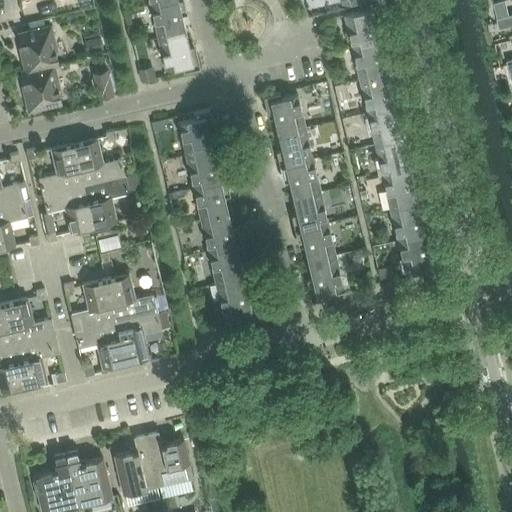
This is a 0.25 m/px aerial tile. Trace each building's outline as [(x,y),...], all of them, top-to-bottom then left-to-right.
[(158,37),(185,30),(180,7),(185,5),(184,0),(169,0),(150,5),(158,37)] [(385,39),(383,30),(378,32),(372,8),(345,14),(352,47),(385,39)] [(510,26),(507,15),(497,18),(500,28),(510,26)] [(53,65),(59,64),(50,26),(17,34),(26,70),(26,71),(53,65)] [(200,67),(196,53),(191,54),(185,30),(158,37),(165,69),(182,66),(183,71),(200,67)] [(98,37),(86,40),(90,54),(101,51),(98,37)] [(385,39),(352,47),(360,79),(387,72),(382,49),(387,47),(385,39)] [(155,60),(141,63),(144,76),(145,75),(156,73),(157,72),(155,60)] [(26,71),(26,70),(20,72),(29,109),(61,101),(53,65),(26,71)] [(94,71),(96,81),(100,98),(114,95),(108,68),(94,71)] [(387,72),(360,79),(367,112),(400,103),(398,94),(393,96),(387,72)] [(305,126),(297,93),(281,97),(279,91),(263,96),(266,110),(272,109),(277,132),(305,126)] [(375,144),(402,136),(397,113),(402,111),(400,103),(367,112),(375,144)] [(213,148),(207,124),(213,123),(210,108),(193,112),(194,118),(178,121),(185,154),(213,148)] [(305,126),(277,132),(283,156),(277,157),(279,166),(312,158),(305,126)] [(114,129),(105,131),(107,139),(116,137),(114,129)] [(408,161),(402,136),(375,144),(383,176),(416,168),(414,160),(408,161)] [(83,184),(125,174),(121,157),(102,161),(96,137),(74,143),(83,184)] [(83,184),(74,143),(51,148),(57,172),(38,176),(42,194),(83,184)] [(26,150),(28,158),(37,156),(35,148),(26,150)] [(226,178),(224,170),(219,171),(213,148),(185,154),(193,186),(226,178)] [(18,152),(9,154),(11,162),(20,160),(18,152)] [(312,158),(279,166),(281,174),(287,173),(293,197),(320,190),(312,158)] [(390,208),(417,201),(412,178),(418,177),(416,168),(383,176),(390,208)] [(83,184),(93,225),(115,220),(110,196),(129,192),(125,174),(83,184)] [(228,187),(226,178),(193,186),(200,218),(228,212),(223,188),(228,187)] [(0,203),(23,198),(19,181),(1,185),(0,183),(0,203)] [(70,231),(93,225),(83,184),(42,194),(46,211),(65,207),(70,231)] [(293,222),(295,230),(328,222),(320,190),(293,197),(298,220),(293,222)] [(0,247),(14,244),(8,220),(27,216),(23,198),(0,203),(0,247)] [(423,225),(417,201),(390,208),(398,240),(431,232),(429,224),(423,225)] [(228,212),(200,218),(208,251),(241,243),(239,234),(234,236),(228,212)] [(328,222),(295,230),(297,239),(302,237),(308,261),(335,254),(328,222)] [(54,230),(45,232),(47,240),(56,238),(54,230)] [(99,252),(107,250),(121,247),(117,230),(95,235),(99,252)] [(433,241),(431,232),(398,240),(405,273),(433,266),(427,242),(433,241)] [(28,236),(29,241),(30,245),(39,242),(37,234),(28,236)] [(243,251),(241,243),(208,251),(215,283),(243,276),(238,253),(243,251)] [(107,250),(99,252),(101,261),(109,259),(107,250)] [(335,254),(308,261),(313,285),(308,286),(311,301),(328,297),(327,291),(343,287),(335,254)] [(395,263),(378,267),(380,278),(397,274),(395,263)] [(105,279),(115,320),(156,310),(152,293),(133,297),(128,273),(105,279)] [(243,276),(215,283),(223,315),(239,312),(241,317),(258,313),(254,299),(249,300),(243,276)] [(73,330),(115,320),(105,279),(82,284),(88,308),(69,312),(73,330)] [(63,284),(65,293),(74,291),(72,282),(63,284)] [(35,291),(36,295),(37,299),(46,297),(44,289),(35,291)] [(13,344),(55,334),(51,317),(32,321),(26,297),(4,303),(13,344)] [(0,346),(13,344),(4,303),(0,303),(0,346)] [(165,308),(156,310),(160,328),(169,326),(165,308)] [(115,320),(124,362),(147,356),(141,332),(160,328),(156,310),(115,320)] [(73,330),(77,347),(96,343),(102,367),(124,362),(115,320),(73,330)] [(13,344),(23,385),(46,380),(40,356),(59,352),(55,334),(13,344)] [(13,344),(0,346),(0,389),(0,391),(23,385),(13,344)] [(454,379),(470,375),(467,362),(451,365),(454,379)] [(91,365),(82,367),(84,375),(93,373),(91,365)] [(55,373),(56,382),(66,379),(64,371),(55,373)] [(158,430),(145,433),(158,485),(192,477),(183,438),(161,443),(158,430)] [(123,494),(158,485),(145,433),(133,436),(136,449),(114,454),(123,494)] [(77,449),(65,452),(77,504),(112,496),(102,457),(80,462),(77,449)] [(45,511),(77,504),(65,452),(52,455),(55,468),(33,473),(42,511),(45,511)]
